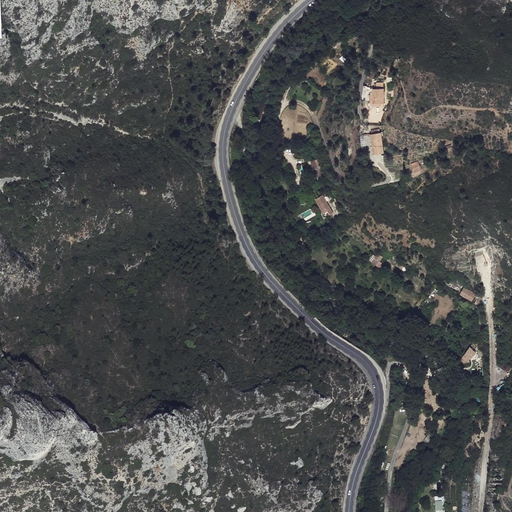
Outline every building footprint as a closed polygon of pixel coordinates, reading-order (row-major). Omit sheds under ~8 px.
[(375,83),(371,96),(380,100),(385,86),(375,83)] [(361,137),(360,145),(368,146),(371,126),(360,125),(358,137),(361,137)] [(374,154),(385,154),(383,132),(373,133),(374,154)] [(307,160),(311,173),(317,172),(315,168),(317,167),(316,163),(313,164),(312,159),(307,160)] [(415,174),(422,170),(418,161),(410,164),(415,174)] [(322,205),(325,209),(328,207),(318,188),(310,193),(318,208),(322,205)] [(369,251),(366,256),(369,258),(376,257),(374,256),(377,251),(375,249),(373,251),(370,250),(369,251)] [(460,285),(458,288),(470,295),(474,290),(470,288),(471,287),(462,282),(460,285)] [(466,341),(460,349),(465,352),(471,345),(469,344),(470,341),(467,339),(466,341)] [(432,478),(430,487),(436,488),(439,480),(432,478)] [(435,502),(436,511),(444,511),(443,501),(435,502)]
